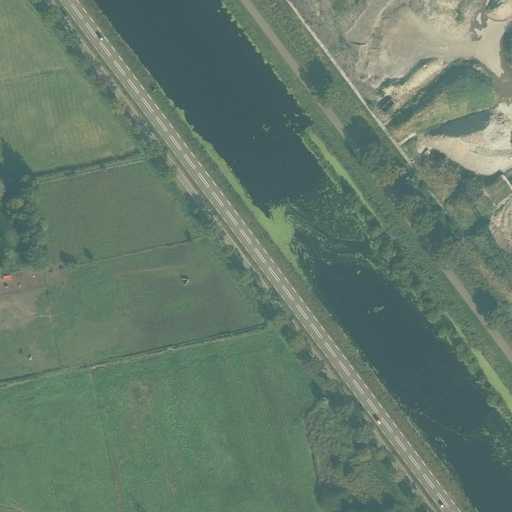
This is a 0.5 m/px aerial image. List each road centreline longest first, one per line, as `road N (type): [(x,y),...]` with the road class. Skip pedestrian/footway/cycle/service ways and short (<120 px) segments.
road 1 (secondary): [(450,511),(67,0)]
road 2 (unclassified): [(511,362),(243,0)]
